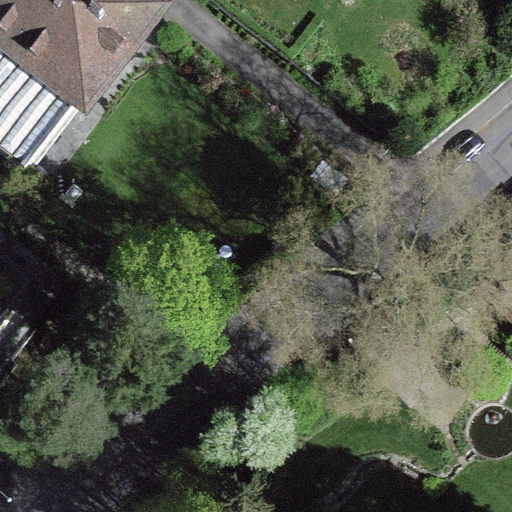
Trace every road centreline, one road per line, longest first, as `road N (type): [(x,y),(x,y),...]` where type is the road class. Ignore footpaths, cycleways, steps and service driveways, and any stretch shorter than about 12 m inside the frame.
road 1 (residential): [(511,140),(64,511)]
road 2 (unknown): [(189,0),(438,201)]
